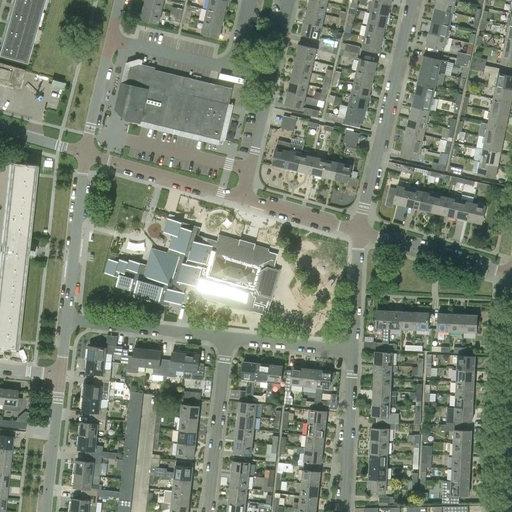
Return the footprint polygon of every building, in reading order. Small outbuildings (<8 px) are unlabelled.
[(12,0),(1,42),(0,43),(0,55),(25,62),(43,0),(12,0)] [(145,0),(144,7),(161,11),(164,0),(145,0)] [(227,2),(220,0),(208,0),(207,9),(224,13),(225,14),(227,2)] [(309,0),(307,10),(325,15),(327,3),(316,0),(309,0)] [(436,0),(435,8),(452,13),(455,0),(454,0),(436,0)] [(391,5),(373,1),(370,13),(388,17),(391,5)] [(161,11),(144,7),(141,19),(158,24),(161,11)] [(432,21),(449,25),(452,13),(435,8),(432,21)] [(225,14),(224,13),(207,9),(204,21),(222,26),(225,14)] [(304,22),(322,26),(325,15),(307,10),(304,22)] [(507,24),(508,13),(500,12),(499,23),(507,24)] [(388,17),(370,13),(367,25),(385,29),(388,17)] [(222,26),(204,21),(201,33),(219,38),(222,26)] [(449,25),(432,21),(429,33),(446,37),(447,37),(448,30),(449,25)] [(322,26),(304,22),(301,34),(319,39),(322,26)] [(385,29),(367,25),(365,37),(382,41),(385,29)] [(446,37),(429,33),(426,46),(443,50),(446,37)] [(382,41),(365,37),(362,49),(379,53),(382,41)] [(335,41),(321,38),(319,44),(333,47),(335,41)] [(511,39),(506,38),(503,51),(511,52),(511,39)] [(467,55),(457,53),(456,58),(469,62),(473,44),(469,43),(469,44),(467,55)] [(318,50),(332,54),(333,47),(319,44),(318,50)] [(360,48),(346,44),(344,50),(358,53),(360,48)] [(296,57),(314,61),(317,49),(299,45),(296,57)] [(344,51),(343,56),(357,60),(358,53),(344,50),(344,51)] [(511,52),(503,51),(501,63),(511,65),(511,52)] [(447,61),(424,56),(421,69),(438,73),(444,74),(447,61)] [(293,69),(311,73),(314,61),(296,57),(293,69)] [(486,60),(473,57),(472,63),(485,66),(486,60)] [(460,78),(461,78),(465,79),(469,62),(456,58),(455,65),(463,67),(460,78)] [(374,75),(377,63),(359,59),(356,71),(374,75)] [(23,70),(0,63),(0,82),(18,88),(23,70)] [(471,69),(483,72),(485,66),(472,63),(471,69)] [(229,105),(232,88),(212,83),(209,83),(155,70),(155,68),(150,66),(146,65),(139,64),(130,66),(119,111),(123,114),(126,117),(207,137),(214,138),(220,140),(224,124),(226,116),(227,113),(229,105)] [(290,80),(308,85),(311,73),(293,69),(290,80)] [(418,81),(435,85),(438,73),(421,69),(418,81)] [(374,75),(356,71),(353,83),(371,87),(374,75)] [(511,76),(499,73),(496,86),(511,89),(511,76)] [(287,92),(305,97),(308,85),(290,80),(287,92)] [(415,94),(432,98),(435,85),(418,81),(415,94)] [(371,87),(353,83),(351,95),(368,99),(371,87)] [(511,96),(511,89),(496,86),(493,99),(511,102),(511,96)] [(305,97),(287,92),(284,104),(302,109),(305,97)] [(412,106),(429,110),(432,98),(415,94),(412,106)] [(368,99),(351,95),(348,107),(365,111),(366,111),(368,99)] [(511,102),(493,99),(491,111),(508,115),(511,102)] [(448,110),(449,110),(449,112),(447,111),(446,114),(457,116),(460,104),(455,103),(455,104),(450,102),(448,110)] [(409,119),(426,123),(429,110),(412,106),(409,119)] [(366,111),(365,111),(348,107),(345,119),(363,123),(366,111)] [(303,114),(318,117),(319,111),(304,108),(303,114)] [(508,115),(491,111),(488,124),(506,127),(508,115)] [(329,113),(328,120),(342,123),(343,116),(329,113)] [(296,119),(283,116),(281,122),(295,125),(296,119)] [(406,131),(423,135),(426,123),(409,119),(406,131)] [(280,128),(293,131),(295,125),(281,122),(280,128)] [(506,127),(488,124),(486,136),(503,140),(506,127)] [(441,138),(447,139),(447,141),(451,142),(454,129),(450,128),(449,130),(443,128),(441,138)] [(359,134),(346,131),(345,136),(358,140),(359,134)] [(403,144),(420,147),(420,148),(423,135),(406,131),(403,144)] [(356,146),(358,140),(345,136),(343,143),(346,144),(345,148),(355,150),(356,146)] [(503,140),(486,136),(483,149),(500,152),(503,140)] [(444,152),(446,139),(440,138),(437,150),(444,152)] [(285,168),(291,143),(278,140),(276,148),(272,165),(285,168)] [(291,143),(285,168),(297,171),(301,154),(303,146),(291,143)] [(400,156),(417,160),(420,148),(420,147),(403,144),(400,156)] [(500,152),(483,149),(480,161),(498,165),(500,152)] [(310,174),(314,157),(301,154),(297,171),(310,174)] [(322,177),(326,160),(314,157),(310,174),(322,177)] [(334,179),(338,163),(326,160),(322,177),(334,179)] [(478,174),(495,178),(498,165),(480,161),(478,174)] [(34,165),(13,162),(3,247),(0,276),(0,349),(14,351),(15,343),(15,339),(24,258),(33,259),(34,251),(35,242),(26,241),(33,177),(33,174),(34,165)] [(338,163),(334,179),(347,182),(351,166),(338,163)] [(433,163),(431,168),(445,171),(446,166),(433,163)] [(402,165),(400,172),(414,175),(414,173),(415,168),(402,165)] [(462,169),(449,166),(447,172),(461,175),(462,169)] [(476,189),(489,192),(490,185),(477,182),(476,189)] [(398,186),(394,202),(394,203),(406,206),(410,189),(398,186)] [(419,209),(419,208),(423,192),(410,189),(406,206),(419,209)] [(431,212),(431,211),(435,194),(423,192),(419,208),(419,209),(431,212)] [(444,215),(444,214),(448,197),(435,194),(431,211),(431,212),(444,215)] [(456,218),(460,200),(448,197),(444,214),(444,215),(456,218)] [(469,221),(473,203),(460,200),(456,218),(469,221)] [(481,224),(486,206),(473,203),(469,221),(481,224)] [(110,254),(105,273),(119,277),(116,286),(130,290),(129,294),(128,295),(154,302),(163,305),(168,306),(169,301),(181,305),(185,293),(183,292),(185,283),(196,287),(194,295),(197,295),(217,301),(224,303),(250,311),(267,316),(276,283),(280,270),(274,268),(278,254),(268,251),(268,249),(254,245),(247,243),(241,241),(219,235),(217,241),(196,235),(198,227),(186,223),(184,223),(168,218),(164,233),(173,235),(169,249),(170,249),(169,253),(168,253),(160,251),(149,257),(147,266),(140,264),(141,263),(129,259),(128,262),(119,259),(118,261),(115,260),(116,256),(110,254)] [(376,327),(383,328),(382,343),(375,342),(364,341),(364,348),(388,349),(388,344),(389,328),(390,310),(377,310),(376,327)] [(402,329),(403,311),(390,310),(389,328),(402,329)] [(403,311),(402,329),(415,329),(415,312),(403,311)] [(415,312),(415,329),(428,330),(428,328),(428,312),(415,312)] [(450,331),(451,313),(438,313),(437,329),(437,330),(450,331)] [(451,313),(450,331),(463,332),(464,314),(451,313)] [(464,314),(463,332),(476,332),(477,315),(464,314)] [(88,360),(105,362),(106,354),(108,354),(122,356),(122,350),(122,347),(106,345),(106,348),(89,346),(88,360)] [(146,367),(148,350),(134,348),(133,359),(127,358),(127,364),(126,372),(137,373),(138,366),(146,367)] [(148,350),(146,367),(154,368),(153,375),(164,376),(166,362),(160,362),(161,351),(148,350)] [(374,364),(392,365),(392,352),(375,351),(374,364)] [(184,371),(186,354),(172,352),(171,363),(166,362),(164,376),(175,377),(176,370),(184,371)] [(199,355),(186,354),(184,371),(183,378),(191,379),(202,381),(204,366),(198,366),(199,355)] [(457,368),(475,369),(475,356),(457,355),(457,368)] [(105,362),(88,360),(86,373),(97,374),(96,380),(110,382),(111,370),(104,369),(105,362)] [(254,381),(256,363),(244,362),(242,379),(249,380),(248,385),(247,385),(246,391),(240,390),(240,393),(239,399),(244,400),(252,400),(253,395),(254,381)] [(267,382),(269,364),(256,363),(254,381),(267,382)] [(269,364),(267,382),(268,382),(266,394),(265,402),(274,403),(274,398),(271,397),(273,383),(280,384),(282,366),(269,364)] [(392,365),(374,364),(374,377),(391,378),(391,372),(397,372),(398,366),(392,366),(392,365)] [(304,386),(306,368),(292,367),(292,369),(286,368),(284,388),(290,388),(291,384),(304,386)] [(306,368),(304,386),(316,387),(318,370),(306,368)] [(475,369),(457,368),(456,381),(474,382),(475,369)] [(329,389),(330,378),(333,379),(335,378),(335,374),(334,373),(331,372),(331,371),(318,370),(316,387),(315,402),(314,407),(327,409),(327,401),(321,401),(323,388),(329,389)] [(391,378),(374,377),(373,390),(391,391),(391,378)] [(109,392),(110,382),(96,380),(96,385),(85,384),(84,398),(101,399),(108,400),(109,392)] [(474,382),(456,381),(456,394),(473,395),(474,382)] [(4,389),(2,404),(3,404),(2,410),(18,411),(20,409),(22,399),(16,398),(17,390),(4,389)] [(391,391),(373,390),(372,403),(390,403),(391,391)] [(182,397),(201,399),(201,393),(183,391),(182,397)] [(473,395),(456,394),(455,407),(473,408),(473,395)] [(92,418),(106,419),(106,414),(107,408),(100,408),(101,399),(84,398),(82,411),(93,412),(92,418)] [(238,415),(255,417),(256,404),(239,402),(238,415)] [(390,403),(372,403),(372,416),(377,416),(377,422),(396,423),(398,423),(398,417),(389,416),(390,403)] [(181,417),(198,419),(200,407),(182,405),(181,417)] [(156,415),(161,415),(166,416),(167,407),(157,406),(156,415)] [(473,408),(455,407),(454,420),(472,420),(473,408)] [(308,423),(326,425),(327,412),(309,410),(308,423)] [(255,417),(238,415),(236,428),(254,429),(255,417)] [(198,419),(181,417),(179,430),(197,432),(198,419)] [(79,436),(96,438),(97,430),(105,430),(106,419),(92,418),(91,424),(81,422),(79,436)] [(0,419),(0,426),(13,428),(14,421),(0,419)] [(371,441),(388,442),(389,429),(395,430),(396,423),(377,422),(376,428),(371,428),(371,441)] [(326,425),(308,423),(307,435),(324,437),(326,425)] [(453,443),(471,443),(472,430),(454,430),(454,425),(441,424),(440,431),(454,431),(453,443)] [(254,429),(236,428),(235,440),(252,442),(254,429)] [(0,448),(11,449),(13,437),(7,436),(7,430),(0,429),(0,448)] [(197,432),(179,430),(178,443),(196,445),(197,432)] [(324,437),(307,435),(305,448),(323,450),(324,437)] [(414,443),(419,444),(419,435),(415,435),(408,435),(408,443),(414,443)] [(96,438),(79,436),(78,449),(89,451),(88,456),(102,458),(102,457),(108,458),(109,452),(103,451),(103,446),(95,445),(96,438)] [(252,442),(235,440),(233,453),(251,455),(252,442)] [(388,442),(371,441),(370,453),(387,454),(388,442)] [(196,445),(178,443),(176,456),(194,458),(196,445)] [(471,443),(453,443),(453,455),(470,456),(471,443)] [(321,463),(323,450),(305,448),(297,447),(297,453),(305,454),(304,461),(321,463)] [(0,460),(10,462),(11,449),(0,448),(0,460)] [(387,454),(370,453),(369,466),(387,467),(387,454)] [(470,456),(453,455),(452,468),(470,469),(470,456)] [(102,458),(88,456),(87,462),(77,461),(75,474),(80,475),(92,476),(100,477),(101,469),(102,458)] [(10,462),(0,460),(0,473),(9,474),(10,462)] [(174,478),(192,480),(193,467),(186,466),(186,462),(176,461),(175,465),(175,472),(167,472),(167,469),(156,468),(151,467),(150,476),(155,476),(174,478)] [(231,474),(249,476),(250,463),(233,461),(231,474)] [(279,462),(278,469),(292,470),(293,464),(279,462)] [(387,467),(369,466),(369,479),(386,480),(387,467)] [(470,469),(452,468),(452,481),(469,482),(470,469)] [(301,483),(319,485),(320,472),(303,470),(301,483)] [(9,474),(0,473),(0,485),(5,486),(7,486),(9,474)] [(84,489),(84,494),(97,496),(99,484),(100,477),(92,476),(80,475),(75,474),(74,487),(84,489)] [(249,476),(231,474),(230,487),(247,489),(249,476)] [(192,480),(174,478),(173,491),(190,493),(192,480)] [(386,480),(369,479),(368,492),(386,493),(386,486),(390,486),(391,480),(386,480)] [(451,503),(458,503),(458,494),(461,494),(460,496),(462,498),(465,498),(466,497),(466,495),(469,495),(469,482),(452,481),(447,481),(447,487),(451,487),(451,503)] [(319,485),(301,483),(300,496),(318,498),(319,485)] [(247,489),(230,487),(228,500),(246,502),(247,489)] [(189,506),(190,493),(173,491),(165,490),(163,503),(189,506)] [(71,511),(88,511),(89,506),(96,507),(97,496),(84,494),(83,500),(73,499),(71,511)] [(318,498),(300,496),(299,503),(293,502),(293,508),(299,508),(299,509),(316,511),(318,498)] [(244,511),(246,502),(228,500),(226,511),(244,511)] [(188,511),(189,506),(163,503),(162,503),(161,509),(170,510),(170,511),(188,511)]
